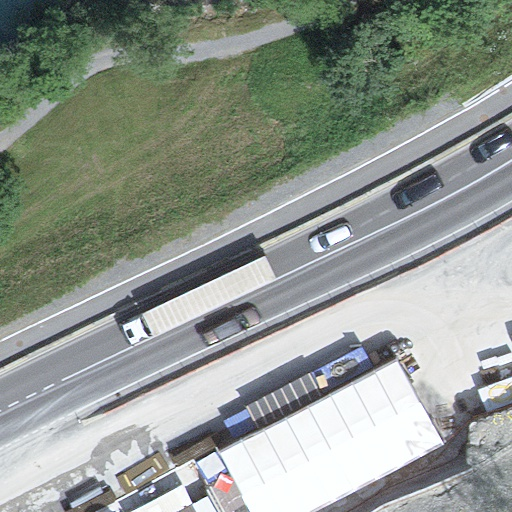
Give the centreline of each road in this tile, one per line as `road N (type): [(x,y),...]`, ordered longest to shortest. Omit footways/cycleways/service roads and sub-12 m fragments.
road 1 (primary): [(0,471),(511,206)]
road 2 (trunk): [(83,511),(511,329)]
